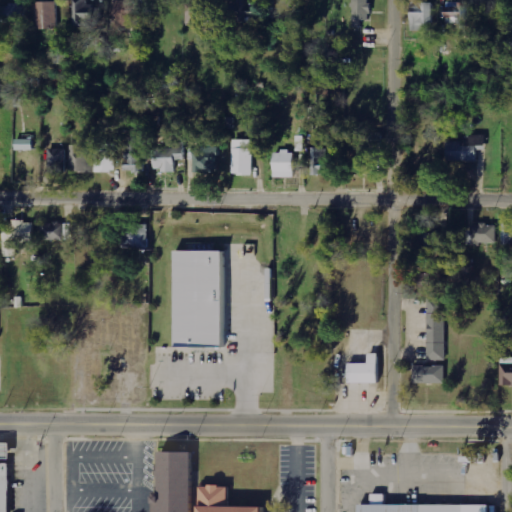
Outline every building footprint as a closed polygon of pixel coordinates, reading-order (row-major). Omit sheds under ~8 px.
[(92,0),(72,0),(73,25),(93,25),(92,0)] [(228,0),(229,22),(259,21),(258,9),(250,9),(250,0),(228,0)] [(352,0),(351,27),(361,28),(361,20),(369,20),(369,0),(352,0)] [(35,29),(57,28),(56,1),(35,1),(35,29)] [(137,26),(136,1),(112,2),(113,27),(137,26)] [(435,24),(434,2),(409,3),(410,31),(423,30),(423,24),(435,24)] [(444,16),(450,16),(450,24),(470,25),(470,3),(445,2),(444,16)] [(0,22),(26,22),(25,5),(0,5),(0,22)] [(381,146),(381,133),(371,133),(371,146),(381,146)] [(144,171),(143,138),(125,138),(126,172),(144,171)] [(476,161),(476,148),(484,147),(484,138),(446,139),(446,162),(476,161)] [(31,139),(14,139),(14,149),(31,149),(31,139)] [(231,175),(253,175),(254,140),(232,140),(231,175)] [(175,171),(175,160),(184,160),(184,142),(173,142),(173,148),(152,148),(152,171),(175,171)] [(95,150),(95,172),(116,172),(116,144),(102,144),(103,150),(95,150)] [(216,147),(193,147),(194,172),(217,171),(216,147)] [(312,175),(334,175),(333,155),(328,155),(328,148),(311,148),(312,175)] [(66,149),(47,149),(48,173),(66,173),(66,149)] [(273,178),(294,177),(294,151),(272,152),(273,178)] [(8,221),(7,257),(20,257),(20,243),(38,243),(38,221),(8,221)] [(44,241),(70,240),(70,222),(44,223),(44,241)] [(122,249),(148,248),(147,224),(121,225),(122,249)] [(497,225),(467,226),(467,244),(497,244),(497,225)] [(418,253),(447,253),(447,233),(419,233),(418,253)] [(170,250),(170,346),(218,346),(219,250),(170,250)] [(447,274),(419,273),(419,290),(446,291),(447,274)] [(220,347),(227,347),(228,298),(221,298),(220,347)] [(427,360),(445,360),(446,299),(428,298),(427,360)] [(511,385),(511,364),(498,364),(498,385),(511,385)] [(412,383),(445,383),(445,366),(413,366),(412,383)] [(0,458),(18,459),(18,443),(0,442),(0,458)] [(193,511),(193,502),(197,502),(197,481),(228,481),(228,502),(265,502),(264,511),(149,511),(149,489),(154,489),(154,445),(192,445),(191,511),(193,511)] [(0,511),(14,511),(14,463),(0,463),(0,511)] [(356,511),(485,511),(485,507),(382,506),(382,496),(369,496),(368,507),(356,507),(356,511)]
